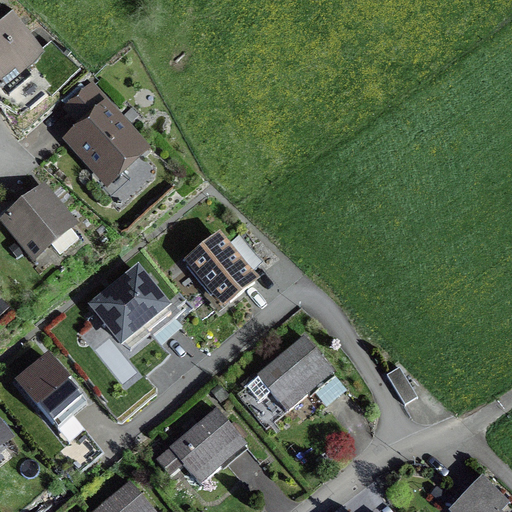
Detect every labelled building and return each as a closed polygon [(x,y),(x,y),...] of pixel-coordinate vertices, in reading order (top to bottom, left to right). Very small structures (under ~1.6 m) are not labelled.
[(3,7),(0,9),(0,83),(38,56),(3,7)] [(80,121),(61,138),(104,185),(145,148),(89,85),(66,106),(80,121)] [(0,223),(29,258),(71,223),(40,186),(0,220),(0,223)] [(216,233),(183,261),(223,310),(257,282),(216,233)] [(136,271),(91,307),(118,341),(164,305),(136,271)] [(331,376),(301,339),(243,386),(257,403),(269,394),(285,414),(331,376)] [(41,356),(14,379),(49,419),(76,397),(41,356)] [(245,447),(215,410),(157,457),(171,474),(183,465),(199,485),(245,447)] [(0,445),(12,437),(0,422),(0,445)] [(507,503),(482,478),(448,511),(500,511),(499,511),(507,503)] [(149,511),(127,485),(94,511),(149,511)]
